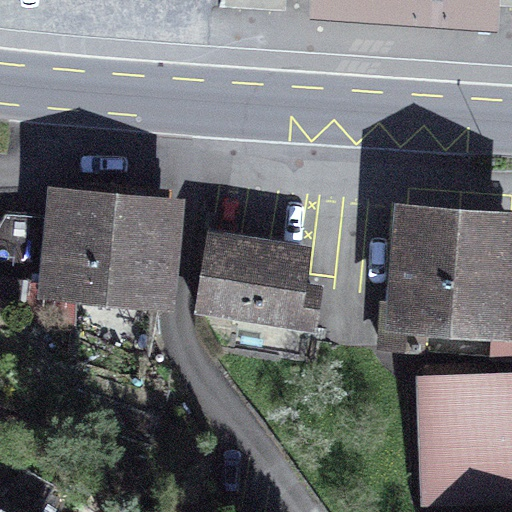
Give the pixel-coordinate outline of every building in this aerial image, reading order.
[(500,0),(312,0),(311,13),(499,24),(500,0)] [(184,194),(48,182),(37,294),(173,307),(184,194)] [(490,358),(511,359),(511,204),(406,198),(394,197),(386,311),(379,310),(376,348),(427,352),(428,330),(491,334),(490,358)] [(313,242),(208,226),(195,311),(316,330),(321,301),(324,282),(308,279),(313,242)] [(511,369),(418,373),(423,504),(511,500),(511,369)] [(22,511),(0,501),(0,511),(22,511)]
